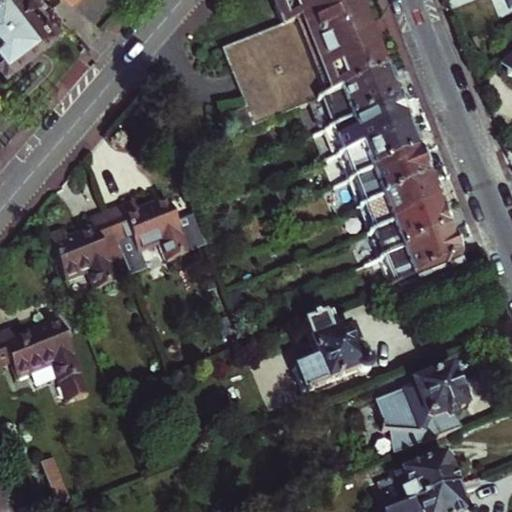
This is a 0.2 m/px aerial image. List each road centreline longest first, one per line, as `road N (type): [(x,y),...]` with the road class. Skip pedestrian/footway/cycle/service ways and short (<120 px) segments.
road 1 (residential): [(511,263),(410,0)]
road 2 (residential): [(181,0),(0,211)]
